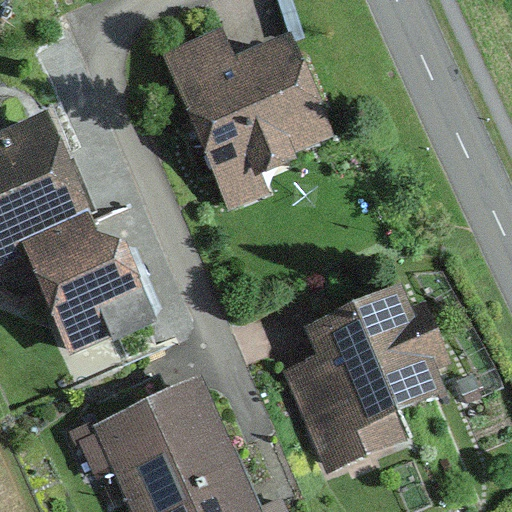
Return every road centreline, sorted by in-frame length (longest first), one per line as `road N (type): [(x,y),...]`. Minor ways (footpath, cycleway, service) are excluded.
road 1 (residential): [(160,0),(74,36),(264,461)]
road 2 (tertiary): [(397,0),(511,248)]
